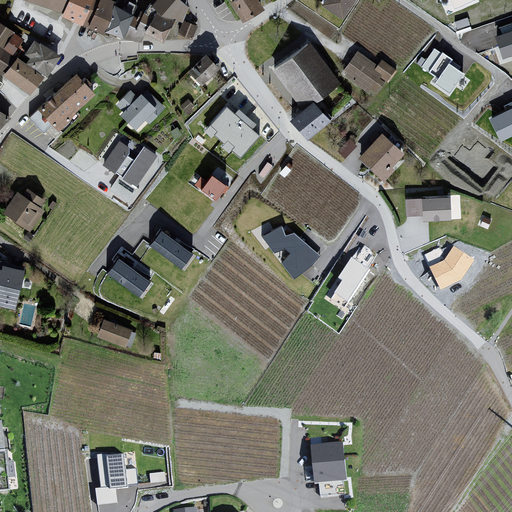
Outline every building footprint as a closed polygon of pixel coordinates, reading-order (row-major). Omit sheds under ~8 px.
[(59,0),(17,0),(55,12),(59,0)] [(88,0),(61,0),(54,16),(77,25),(88,0)] [(110,3),(103,0),(95,0),(83,28),(99,35),(110,5),(110,3)] [(173,0),(152,0),(147,6),(151,12),(155,18),(170,22),(180,25),(185,9),(173,0)] [(236,0),(237,1),(232,4),(243,20),(263,9),(258,0),(236,0)] [(321,0),(318,6),(340,21),(353,0),(321,0)] [(129,16),(110,5),(102,34),(118,40),(129,16)] [(155,18),(151,12),(139,34),(160,42),(170,22),(155,18)] [(193,37),(197,23),(183,19),(179,33),(193,37)] [(0,71),(11,58),(19,41),(11,33),(0,26),(0,71)] [(511,31),(495,37),(503,59),(511,55),(511,31)] [(307,43),(270,69),(298,108),(313,102),(337,85),(307,43)] [(355,51),(340,72),(367,93),(375,95),(393,70),(380,61),(374,67),(355,51)] [(450,94),(463,74),(449,64),(452,59),(442,53),(429,72),(438,79),(435,83),(450,94)] [(200,56),(181,73),(195,87),(215,69),(200,56)] [(0,71),(0,76),(26,94),(41,79),(11,58),(0,71)] [(32,109),(55,132),(92,95),(70,74),(32,109)] [(165,109),(144,91),(139,97),(136,94),(134,99),(127,91),(113,107),(119,112),(115,116),(132,131),(142,120),(147,125),(165,109)] [(313,102),(290,121),(310,139),(332,123),(313,102)] [(234,113),(227,107),(205,131),(212,137),(214,135),(224,144),(222,146),(229,153),(231,150),(240,158),(260,135),(252,129),(257,124),(239,108),(234,113)] [(511,108),(490,119),(501,141),(511,135),(511,108)] [(0,128),(10,118),(0,112),(0,128)] [(377,133),(354,157),(380,182),(391,172),(389,166),(400,153),(377,133)] [(347,153),(355,142),(349,138),(341,149),(347,153)] [(136,188),(158,156),(144,146),(134,161),(128,156),(129,154),(129,147),(119,140),(102,165),(115,174),(116,173),(122,178),(121,179),(136,188)] [(227,186),(213,175),(208,182),(200,177),(194,185),(216,200),(227,186)] [(18,195),(13,191),(0,210),(0,212),(20,228),(28,232),(42,213),(41,210),(43,202),(23,188),(18,195)] [(452,220),(450,198),(406,200),(406,216),(423,216),(423,221),(452,220)] [(282,226),(263,237),(274,252),(285,249),(290,253),(282,262),(294,279),(313,265),(320,256),(294,233),(285,236),(282,226)] [(196,254),(161,228),(149,246),(183,271),(196,254)] [(425,253),(432,265),(445,257),(438,246),(425,253)] [(474,260),(454,246),(444,260),(429,266),(441,290),(462,280),(474,260)] [(151,280),(119,257),(107,274),(138,297),(151,280)] [(370,269),(352,257),(339,278),(343,280),(331,298),(345,308),(370,269)] [(22,267),(0,262),(0,306),(13,310),(22,267)] [(100,320),(92,336),(124,349),(129,331),(100,320)] [(342,444),(312,447),(316,484),(346,481),(342,444)] [(110,453),(97,455),(102,491),(98,491),(100,505),(118,503),(117,491),(131,489),(130,486),(139,485),(137,469),(129,470),(127,456),(110,458),(110,453)]
